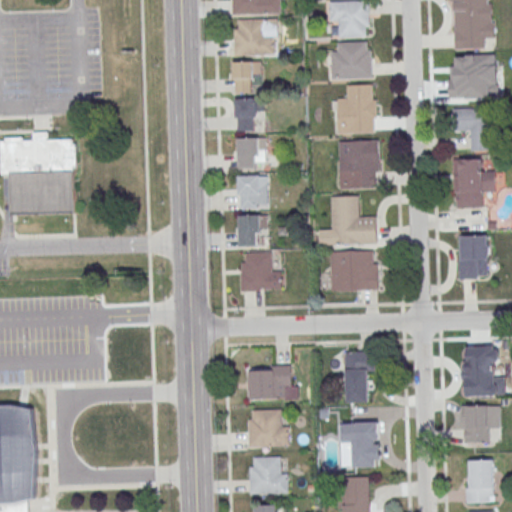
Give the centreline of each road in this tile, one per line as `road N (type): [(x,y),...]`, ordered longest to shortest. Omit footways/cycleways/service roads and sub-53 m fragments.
road 1 (residential): [(424,511),(407,0)]
road 2 (secondary): [(184,243),(177,0)]
road 3 (residential): [(418,322),(187,328)]
road 4 (residential): [(0,248),(184,243)]
